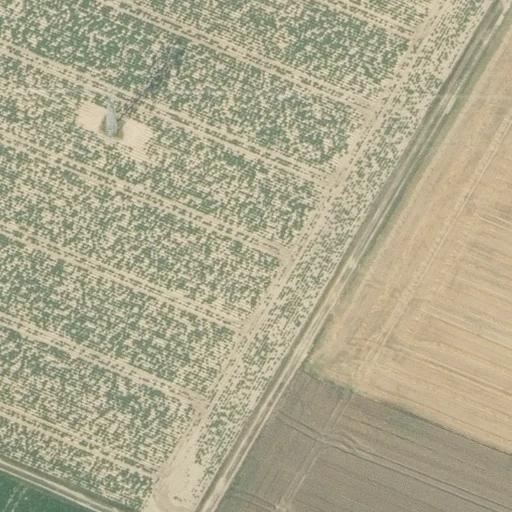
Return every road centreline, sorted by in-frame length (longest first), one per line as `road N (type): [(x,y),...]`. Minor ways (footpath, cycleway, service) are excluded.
road 1 (track): [(212,511),(511,0)]
road 2 (track): [(146,511),(0,456)]
